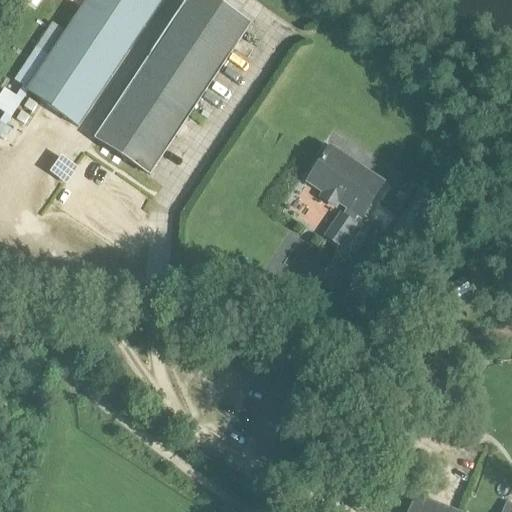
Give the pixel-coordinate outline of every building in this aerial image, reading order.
[(89,0),(27,94),(78,129),(163,0),(89,0)] [(151,58),(96,141),(149,177),(249,27),(209,0),(187,0),(149,57),(151,58)] [(329,152),(308,183),(288,213),(326,239),(340,248),(355,226),(353,225),(358,216),(361,219),(383,187),(329,152)] [(314,233),(305,249),(317,256),(326,241),(314,233)] [(511,511),(511,505),(506,503),(502,511),(448,511),(416,499),(410,511),(511,511)]
